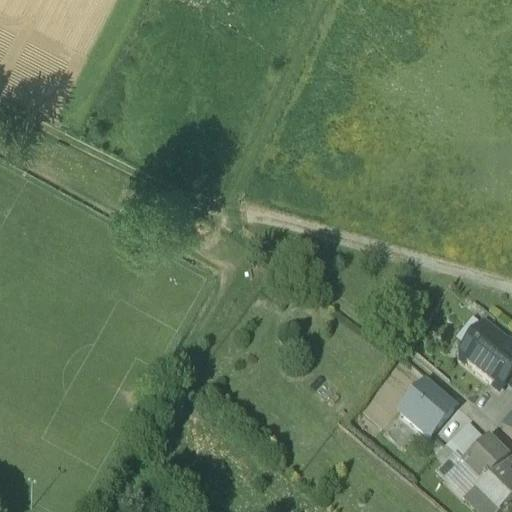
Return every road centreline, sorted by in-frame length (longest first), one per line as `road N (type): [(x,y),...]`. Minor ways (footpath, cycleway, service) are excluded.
road 1 (track): [(225,210),(511,293)]
road 2 (track): [(428,376),(219,223)]
road 3 (track): [(0,105),(219,223)]
